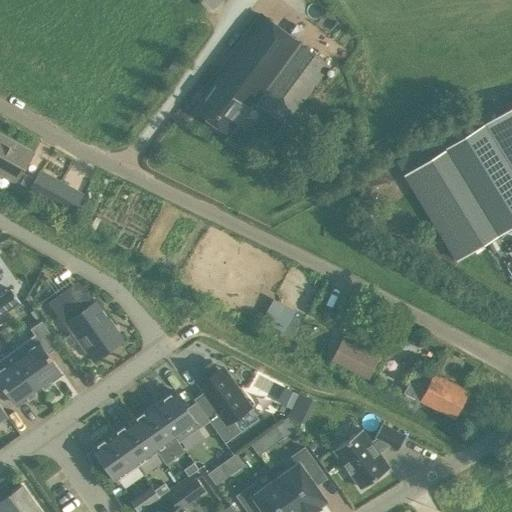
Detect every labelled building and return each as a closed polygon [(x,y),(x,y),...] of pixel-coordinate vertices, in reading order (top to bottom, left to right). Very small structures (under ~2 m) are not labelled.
[(252,98),(251,99),(287,124),(329,66),(260,15),(218,73),(221,75),(221,74),(252,98)] [(227,132),(251,99),(252,98),(221,74),(221,75),(196,109),(227,132)] [(511,106),(483,125),(511,170),(511,171),(511,106)] [(360,149),(348,127),(314,145),(325,167),(360,149)] [(32,152),(0,133),(0,174),(14,183),(32,152)] [(445,149),(404,175),(457,261),(498,236),(445,149)] [(80,193),(40,170),(31,186),(70,209),(80,193)] [(95,357),(121,339),(123,341),(125,340),(96,299),(92,302),(77,281),(48,302),(70,332),(73,330),(95,361),(97,359),(95,357)] [(0,296),(0,317),(20,303),(11,289),(0,296)] [(287,326),(292,315),(271,303),(265,315),(287,326)] [(51,357),(49,353),(59,346),(41,320),(30,328),(34,334),(12,350),(39,389),(43,387),(44,389),(52,382),(51,381),(61,374),(50,358),(51,357)] [(378,357),(343,339),(332,359),(368,377),(378,357)] [(0,388),(3,386),(5,389),(6,388),(18,405),(28,398),(29,399),(37,393),(36,392),(39,389),(12,350),(0,358),(0,388)] [(434,376),(418,367),(405,392),(454,418),(468,391),(435,374),(434,376)] [(242,431),(233,418),(250,406),(237,387),(233,390),(218,369),(199,383),(204,389),(193,397),(196,401),(209,420),(225,443),(242,431)] [(209,420),(196,401),(186,408),(171,387),(151,401),(176,437),(175,438),(179,442),(209,420)] [(157,451),(175,438),(176,437),(151,401),(131,415),(157,451)] [(157,451),(131,415),(112,429),(137,465),(157,451)] [(295,427),(287,416),(276,424),(284,435),(295,427)] [(374,438),(377,439),(371,443),(361,429),(332,449),(360,489),(389,468),(379,453),(388,446),(397,450),(405,436),(382,424),(374,438)] [(117,479),(137,465),(112,429),(91,443),(117,479)] [(275,479),(298,511),(311,511),(319,506),(318,505),(325,499),(308,476),(319,468),(302,444),(284,457),(292,468),(275,479)] [(198,468),(193,462),(183,469),(188,476),(198,468)] [(208,472),(215,483),(228,474),(220,463),(208,472)] [(204,489),(196,478),(169,498),(177,509),(181,506),(204,489)] [(298,511),(275,479),(261,489),(254,479),(236,492),(249,511),(257,511),(263,509),(265,511),(298,511)] [(169,489),(164,483),(154,489),(159,496),(169,489)] [(138,511),(159,496),(150,484),(129,499),(138,511)] [(40,511),(23,487),(0,503),(0,511),(40,511)]
